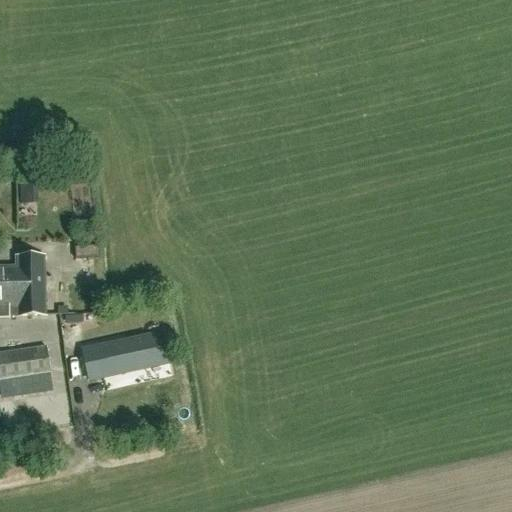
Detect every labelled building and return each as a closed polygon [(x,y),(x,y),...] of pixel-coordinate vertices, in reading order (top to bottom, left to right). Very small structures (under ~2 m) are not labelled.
[(99,247),(75,248),(75,259),(99,258),(99,247)] [(46,316),(44,257),(44,249),(17,250),(17,268),(0,268),(0,306),(10,306),(11,317),(46,316)] [(101,273),(68,275),(69,302),(102,300),(101,273)] [(161,332),(81,350),(88,378),(167,361),(161,332)] [(0,381),(50,375),(46,349),(0,354),(0,381)]
